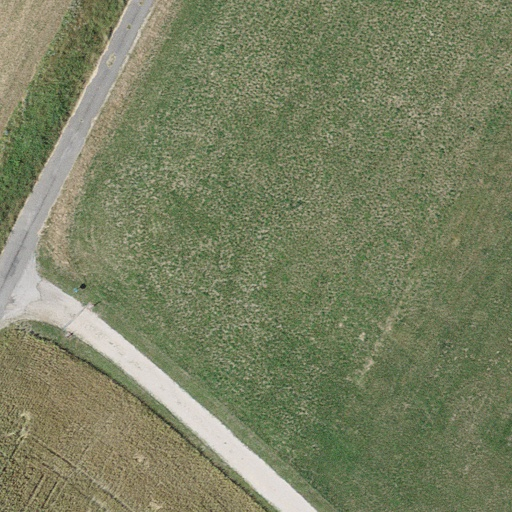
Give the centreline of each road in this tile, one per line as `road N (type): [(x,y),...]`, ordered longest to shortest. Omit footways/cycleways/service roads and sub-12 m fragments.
road 1 (track): [(296,511),(88,326),(7,282)]
road 2 (track): [(0,297),(146,0)]
